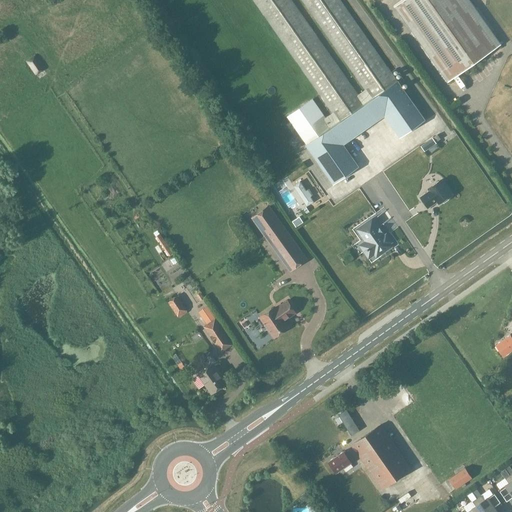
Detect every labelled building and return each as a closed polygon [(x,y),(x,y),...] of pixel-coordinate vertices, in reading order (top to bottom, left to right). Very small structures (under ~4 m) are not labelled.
[(290,0),(253,0),(318,92),(333,113),(325,118),(311,99),(287,117),(314,156),(333,183),(358,166),(342,144),(384,115),(400,137),(424,120),(339,0),(302,0),(365,90),(357,96),(290,0)] [(404,0),(395,7),(447,81),(500,44),(469,0),(404,0)] [(48,70),(40,75),(44,82),(52,77),(48,70)] [(432,137),(427,141),(431,147),(436,143),(432,137)] [(451,195),(440,180),(428,188),(430,191),(420,197),(427,208),(437,201),(438,203),(451,195)] [(311,192),(308,189),(306,190),(300,181),(293,186),(306,206),(313,201),(308,194),(311,192)] [(306,259),(268,206),(252,218),(291,270),(306,259)] [(299,216),(292,221),(295,227),(303,222),(299,216)] [(383,251),(390,246),(388,243),(390,241),(386,235),(384,237),(372,220),(366,224),(365,222),(357,228),(364,238),(365,237),(368,242),(365,244),(367,248),(366,248),(368,250),(369,250),(372,254),(380,248),(383,251)] [(159,232),(155,235),(168,255),(172,252),(159,232)] [(196,296),(200,301),(204,298),(200,293),(196,296)] [(288,316),(288,317),(295,312),(287,301),(275,309),(274,307),(260,317),(273,337),(288,327),(283,319),(288,316)] [(178,315),(185,310),(183,306),(175,311),(178,315)] [(232,344),(211,314),(204,319),(211,328),(207,330),(221,351),(232,344)] [(511,334),(511,336),(510,334),(495,344),(502,355),(511,348),(511,334)] [(198,374),(212,393),(225,383),(211,364),(198,374)] [(346,409),(338,415),(351,436),(359,430),(346,409)] [(328,461),(335,472),(350,462),(349,460),(358,455),(381,488),(410,468),(380,424),(351,445),(352,447),(344,453),(343,451),(328,461)] [(456,460),(453,448),(445,450),(443,441),(436,442),(438,447),(439,447),(439,449),(436,450),(440,464),(456,460)] [(465,468),(448,479),(455,489),(472,478),(465,468)] [(504,479),(505,478),(509,475),(505,469),(499,472),(504,478),(504,479)] [(505,478),(508,483),(498,489),(506,501),(511,496),(511,479),(509,475),(505,478)] [(476,489),(472,492),(476,498),(481,495),(476,489)] [(472,502),(472,501),(476,498),(472,492),(467,495),(471,501),(472,502)] [(502,504),(494,493),(484,500),(481,495),(476,498),(486,511),(497,511),(495,509),(502,504)] [(472,501),(475,506),(466,511),(486,511),(476,498),(472,501)]
